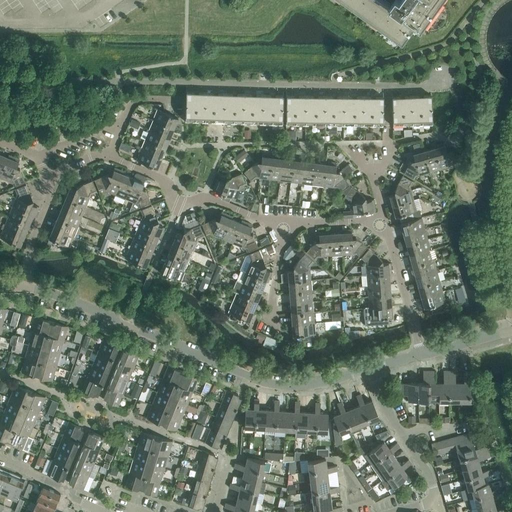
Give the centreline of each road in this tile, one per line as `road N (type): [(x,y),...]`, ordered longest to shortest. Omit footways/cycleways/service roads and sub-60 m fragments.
road 1 (residential): [(0,79),(436,86),(444,74)]
road 2 (residential): [(23,286),(270,383),(310,384),(369,368)]
road 3 (residential): [(109,156),(167,181),(178,206),(203,197),(282,229)]
road 4 (residential): [(421,354),(379,225)]
